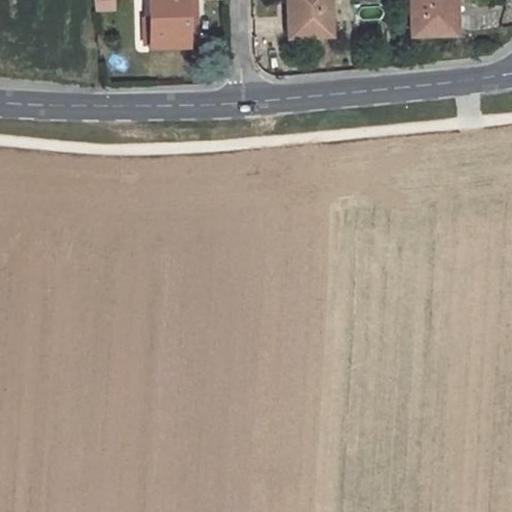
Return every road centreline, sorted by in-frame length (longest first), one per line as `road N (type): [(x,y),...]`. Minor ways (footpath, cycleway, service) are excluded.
road 1 (residential): [(245,102),(511,73)]
road 2 (residential): [(0,102),(245,102)]
